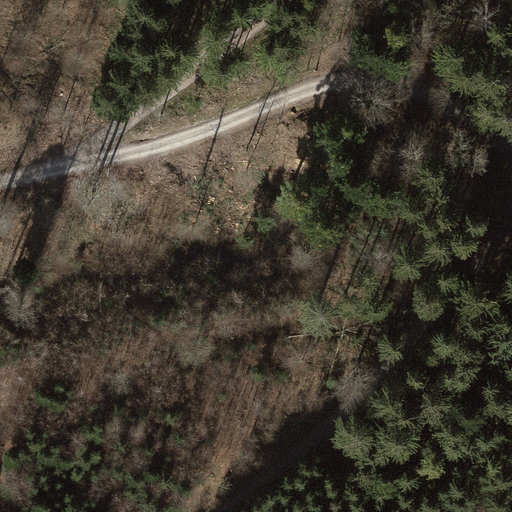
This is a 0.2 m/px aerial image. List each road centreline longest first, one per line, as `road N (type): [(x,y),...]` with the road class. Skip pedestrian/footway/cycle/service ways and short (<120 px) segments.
road 1 (track): [(0,181),(144,147),(350,78),(385,79),(455,106),(511,159)]
road 2 (track): [(224,511),(349,407),(511,226)]
road 3 (track): [(289,0),(71,164)]
